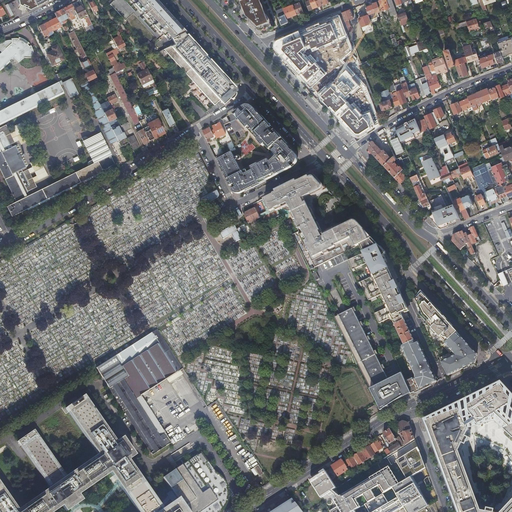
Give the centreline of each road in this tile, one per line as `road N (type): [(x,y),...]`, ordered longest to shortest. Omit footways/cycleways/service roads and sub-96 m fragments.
road 1 (primary): [(511,327),(347,152)]
road 2 (residential): [(195,131),(8,238)]
road 3 (tertiary): [(410,408),(242,511)]
road 4 (primary): [(181,0),(307,140)]
road 5 (residential): [(195,131),(234,205),(327,161)]
road 6 (residential): [(347,152),(397,117),(511,67)]
road 7 (unknown): [(320,265),(346,272),(410,408)]
road 8 (primary): [(326,129),(208,0)]
road 9 (primary): [(327,161),(419,270)]
road 10 (residential): [(444,386),(403,293),(419,270)]
road 11 (primary): [(419,270),(507,361)]
road 12 (residential): [(171,0),(254,90)]
